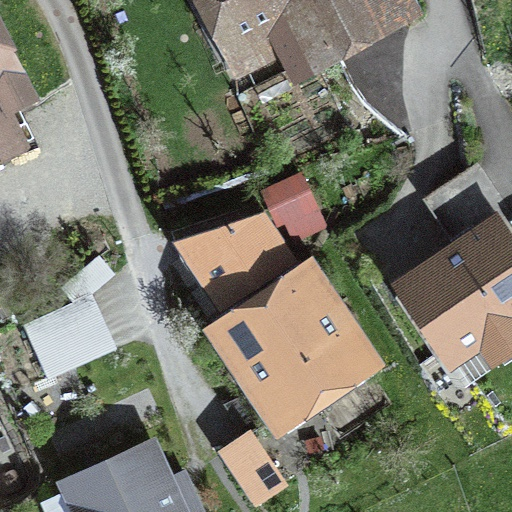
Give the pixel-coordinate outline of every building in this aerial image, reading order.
[(271,30),(293,71),(411,8),(407,0),(214,0),(238,47),(271,30)] [(0,160),(27,146),(8,110),(34,97),(0,31),(0,160)] [(511,354),(511,249),(495,224),(511,213),(477,161),(422,198),(455,248),(402,284),(468,384),(511,354)] [(272,190),(293,237),(322,223),(300,177),(272,190)] [(226,328),(284,415),(315,395),(340,433),(385,402),(303,277),(289,287),(278,271),(288,264),(260,223),(188,246),(228,303),(261,283),(272,298),(226,328)] [(111,347),(91,301),(30,328),(50,373),(111,347)] [(249,435),(224,451),(257,500),(282,484),(249,435)] [(198,511),(190,493),(171,501),(148,450),(72,485),(83,511),(198,511)]
